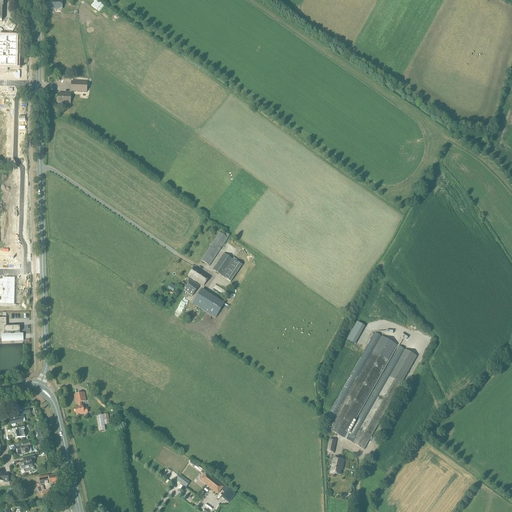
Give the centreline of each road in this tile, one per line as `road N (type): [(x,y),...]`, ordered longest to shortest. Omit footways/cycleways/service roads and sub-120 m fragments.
road 1 (track): [(511,191),(483,159),(250,0)]
road 2 (tertiary): [(43,271),(38,83)]
road 3 (residential): [(24,270),(16,83)]
road 4 (tertiary): [(80,511),(54,403),(38,388)]
